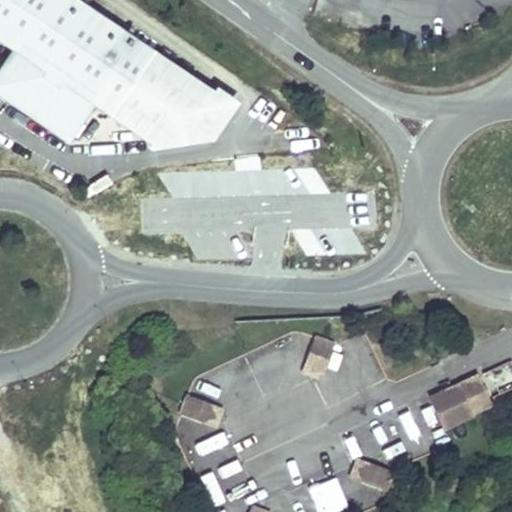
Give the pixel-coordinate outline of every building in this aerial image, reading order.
[(158,55),(78,0),(0,0),(0,42),(17,54),(0,78),(0,91),(68,139),(92,105),(112,119),(158,55)] [(336,342),(315,334),(304,363),(311,377),(327,370),(336,342)] [(273,358),(245,371),(257,398),(285,385),(273,358)] [(478,373),(426,395),(441,431),(493,409),(478,373)] [(185,395),(178,417),(207,427),(221,420),(214,404),(185,395)] [(206,438),(192,440),(196,470),(211,468),(206,438)] [(387,496),(396,475),(367,462),(353,469),(359,485),(387,496)] [(337,476),(307,486),(315,511),(331,511),(347,507),(337,476)]
